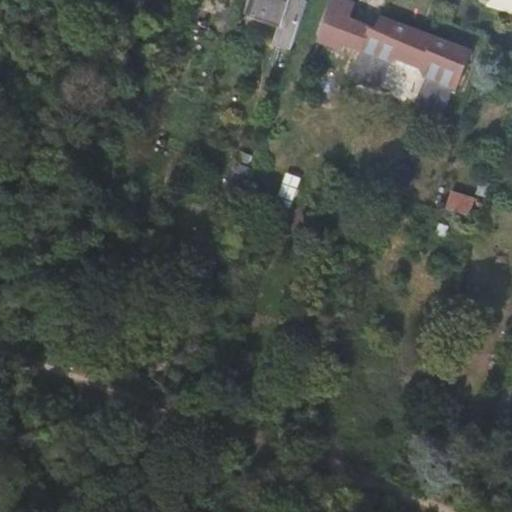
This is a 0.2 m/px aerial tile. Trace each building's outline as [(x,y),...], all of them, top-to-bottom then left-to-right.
[(253,0),(249,15),(282,27),(276,45),(292,50),(308,0),(253,0)] [(355,3),(347,0),(333,0),(321,39),(340,45),(355,3)] [(364,49),(372,28),(349,18),(341,40),(364,49)] [(426,36),(382,19),(378,30),(372,28),(364,49),(355,77),(383,88),(393,60),(400,54),(427,65),(430,75),(420,102),(445,112),(456,84),(459,85),(471,53),(426,36)] [(427,65),(400,54),(393,60),(430,75),(427,65)] [(365,149),(351,160),(368,185),(383,175),(376,165),(388,156),(380,145),(368,153),(365,149)] [(170,363),(140,351),(132,369),(163,381),(170,363)]
